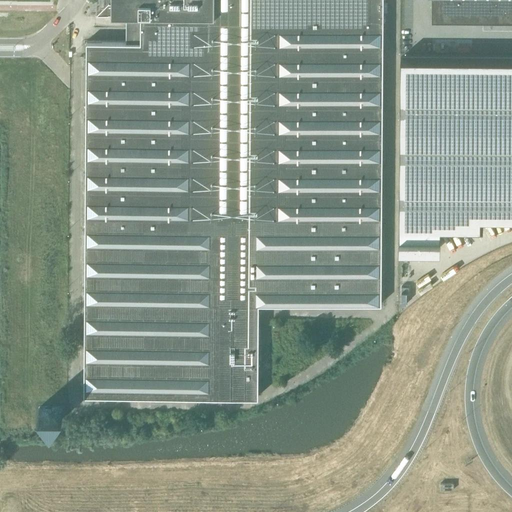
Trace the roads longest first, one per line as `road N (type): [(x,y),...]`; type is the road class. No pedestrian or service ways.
road 1 (motorway): [(511,275),(476,312),(411,455),(357,511)]
road 2 (motorway): [(511,490),(474,434),(470,389),(481,342),(511,306)]
